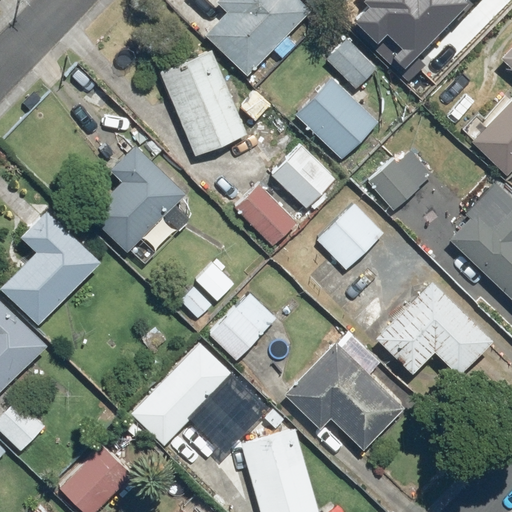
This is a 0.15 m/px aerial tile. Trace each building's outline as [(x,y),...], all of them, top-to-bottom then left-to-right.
[(199,33),(241,74),(304,9),(293,0),(210,0),(210,1),(220,11),(199,33)] [(358,0),(365,6),(348,24),(408,82),(425,65),(415,56),(466,4),(462,0),(358,0)] [(511,35),(493,56),(511,73),(511,35)] [(343,38),(322,58),(350,87),(371,67),(343,38)] [(204,48),(153,70),(189,154),(240,132),(204,48)] [(326,77),(290,114),(336,157),(372,120),(326,77)] [(511,102),(475,144),(509,175),(511,171),(511,102)] [(81,213),(121,251),(178,192),(126,142),(101,168),(113,180),(81,213)] [(298,143),(270,172),(303,205),(332,175),(298,143)] [(364,180),(390,208),(429,172),(407,149),(392,162),(389,158),(364,180)] [(511,204),(489,182),(460,211),(465,216),(443,239),(511,305),(511,204)] [(290,221),(253,184),(231,206),(267,243),(290,221)] [(348,202),(313,239),(343,268),(378,231),(348,202)] [(0,280),(0,292),(32,323),(92,261),(38,209),(12,236),(28,251),(0,280)] [(213,261),(193,276),(215,304),(235,289),(213,261)] [(484,339),(424,280),(368,337),(405,372),(426,350),(450,373),(484,339)] [(210,304),(189,283),(172,300),(194,320),(210,304)] [(205,333),(231,358),(271,317),(245,292),(205,333)] [(0,384),(39,344),(0,306),(0,384)] [(169,340),(153,323),(135,341),(150,358),(169,340)] [(194,341),(126,412),(159,444),(227,373),(194,341)] [(398,406),(330,341),(279,394),(315,427),(325,417),(358,448),(398,406)] [(228,376),(209,395),(232,417),(250,398),(228,376)] [(12,400),(0,411),(0,434),(15,448),(38,425),(12,400)] [(311,511),(289,428),(236,442),(254,511),(311,511)] [(87,511),(125,474),(96,445),(56,486),(81,511),(87,511)]
